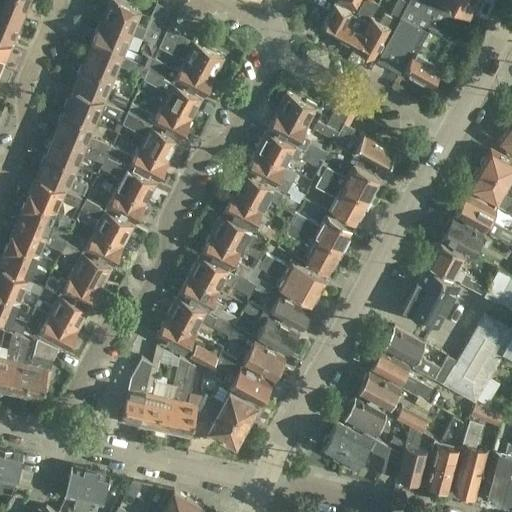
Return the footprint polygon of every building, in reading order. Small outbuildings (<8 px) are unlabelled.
[(0,0),(0,11),(20,20),(28,0),(0,0)] [(99,19),(131,33),(154,42),(157,35),(163,22),(149,16),(143,30),(134,26),(140,11),(119,0),(109,0),(101,20),(99,19)] [(335,0),(335,1),(351,10),(356,0),(335,0)] [(363,0),(361,4),(373,11),(377,3),(370,0),(363,0)] [(395,0),(385,19),(395,24),(376,58),(429,87),(466,18),(431,0),(407,0),(406,2),(403,0),(395,0)] [(475,0),(439,0),(466,14),(471,4),(473,5),(475,0)] [(320,28),(354,46),(365,26),(364,26),(358,22),(354,28),(344,23),(350,13),(333,4),(320,28)] [(0,11),(0,36),(12,41),(20,20),(0,11)] [(365,26),(354,46),(373,57),(389,27),(369,16),(364,26),(365,26)] [(90,41),(123,54),(131,33),(99,19),(90,41)] [(182,58),(213,75),(223,56),(190,39),(186,45),(176,40),(179,34),(166,27),(157,47),(182,59),(182,58)] [(0,66),(1,67),(10,45),(0,40),(0,66)] [(118,65),(143,76),(148,67),(148,66),(123,54),(90,41),(89,43),(91,45),(88,52),(86,51),(81,62),(114,76),(118,65)] [(148,67),(163,75),(164,74),(172,78),(202,95),(213,75),(182,58),(182,59),(176,69),(153,56),(148,66),(148,67)] [(105,97),(114,76),(81,62),(76,74),(79,75),(75,85),(105,97)] [(161,101),(190,117),(201,97),(172,82),(171,82),(162,77),(163,75),(148,67),(143,76),(142,78),(166,91),(161,101)] [(67,98),(62,109),(95,123),(100,110),(118,118),(122,109),(104,101),(73,88),(69,99),(67,98)] [(286,91),(277,107),(306,123),(321,131),(327,135),(334,139),(344,122),(350,111),(337,103),(326,123),(325,123),(316,118),(320,109),(314,106),(315,105),(305,99),(304,101),(286,91)] [(115,92),(111,101),(124,106),(128,98),(115,92)] [(127,110),(146,120),(150,122),(150,121),(180,137),(190,117),(161,101),(154,114),(131,101),(127,110)] [(306,123),(277,107),(266,127),(301,146),(307,135),(301,132),(306,123)] [(56,131),(107,153),(111,144),(89,135),(95,123),(62,109),(57,121),(60,122),(56,131)] [(138,144),(167,160),(178,140),(149,124),(148,125),(144,123),(146,120),(127,110),(121,121),(144,133),(138,144)] [(511,122),(509,120),(495,139),(511,151),(511,122)] [(350,133),(353,127),(344,122),(334,139),(333,140),(352,151),(384,168),(395,150),(361,131),(357,138),(350,133)] [(265,130),(254,149),(284,165),(289,155),(295,158),(300,148),(265,130)] [(82,153),(102,162),(106,154),(107,153),(56,131),(52,141),(49,141),(45,152),(77,165),(82,153)] [(308,140),(303,149),(319,157),(323,159),(327,151),(308,140)] [(111,144),(107,153),(106,154),(122,163),(123,162),(127,164),(128,163),(157,179),(167,160),(138,144),(132,155),(111,145),(111,144)] [(511,159),(488,147),(478,167),(507,182),(511,173),(511,159)] [(254,149),(244,169),(273,185),(285,191),(291,180),(279,174),(284,165),(254,149)] [(299,156),(315,165),(319,157),(303,149),(299,156)] [(72,178),(77,165),(45,152),(40,164),(42,164),(38,174),(68,187),(83,193),(87,184),(72,178)] [(120,177),(115,186),(144,202),(155,182),(126,166),(122,164),(122,163),(106,154),(102,162),(100,166),(120,177)] [(324,167),(320,175),(341,186),(367,200),(373,190),(375,192),(380,182),(378,181),(380,177),(354,163),(346,178),(324,167)] [(507,182),(478,167),(467,186),(496,202),(496,204),(511,213),(511,201),(500,195),(507,182)] [(242,172),(232,190),(262,207),(267,197),(277,202),(281,193),(272,188),(242,172)] [(341,186),(320,175),(315,185),(336,196),(329,208),(356,222),(357,219),(360,220),(365,212),(362,210),(367,200),(341,186)] [(34,177),(25,199),(55,212),(61,198),(77,206),(81,197),(65,190),(34,177)] [(144,202),(115,186),(105,205),(134,221),(144,202)] [(262,207),(232,190),(221,210),(252,226),(262,207)] [(511,234),(511,231),(488,219),(494,208),(465,192),(455,213),(483,228),(508,242),(511,234)] [(93,228),(122,244),(132,224),(99,206),(100,205),(85,197),(79,208),(98,218),(93,228)] [(64,241),(65,240),(69,231),(50,223),(55,212),(25,199),(16,221),(64,241)] [(221,212),(210,232),(240,248),(250,229),(221,212)] [(294,213),(289,222),(340,250),(345,240),(349,242),(354,233),(351,231),(353,228),(327,214),(319,228),(313,224),(314,224),(294,213)] [(441,237),(471,252),(482,231),(452,216),(441,237)] [(42,242),(60,249),(60,250),(64,241),(16,221),(7,242),(37,255),(42,242)] [(340,250),(289,222),(285,230),(311,244),(303,258),(328,271),(330,269),(333,270),(338,261),(335,260),(340,250)] [(65,240),(77,247),(78,245),(82,247),(111,263),(122,244),(93,228),(86,240),(69,231),(65,240)] [(252,238),(265,246),(269,237),(256,230),(252,238)] [(235,268),(234,271),(247,278),(252,268),(234,258),(240,248),(210,232),(200,250),(229,267),(230,265),(235,268)] [(75,261),(70,270),(99,286),(110,266),(76,248),(77,247),(65,240),(64,241),(60,250),(60,249),(59,252),(75,261)] [(457,268),(465,254),(439,240),(427,263),(460,280),(459,282),(481,293),(484,286),(469,278),(470,275),(457,268)] [(33,265),(37,255),(7,242),(0,258),(0,263),(29,275),(28,276),(41,281),(45,271),(33,265)] [(198,254),(188,272),(218,289),(223,280),(249,294),(253,287),(255,282),(247,278),(234,271),(233,272),(228,270),(198,254)] [(266,254),(262,261),(318,291),(319,288),(323,290),(327,283),(323,281),(325,277),(290,258),(286,265),(266,254)] [(318,291),(262,261),(259,267),(279,278),(276,284),(312,303),(313,301),(316,302),(320,295),(317,293),(318,291)] [(402,309),(436,326),(458,284),(425,266),(402,309)] [(0,267),(0,293),(18,301),(23,288),(29,290),(39,294),(43,286),(27,279),(0,267)] [(99,286),(70,270),(65,279),(59,276),(57,278),(48,274),(44,284),(54,289),(56,286),(60,288),(59,290),(89,306),(99,286)] [(234,324),(234,323),(238,316),(221,308),(223,304),(213,298),(218,289),(188,272),(177,292),(207,308),(207,309),(212,311),(211,312),(215,314),(234,324)] [(484,298),(511,307),(511,281),(492,275),(484,298)] [(270,311),(299,326),(301,324),(304,325),(307,318),(304,317),(308,309),(269,289),(271,285),(257,278),(255,282),(253,287),(266,294),(267,294),(265,297),(274,301),(269,310),(270,311)] [(18,301),(0,293),(0,318),(9,322),(8,326),(21,332),(28,318),(14,312),(18,301)] [(42,300),(38,307),(76,328),(87,309),(58,293),(51,305),(42,300)] [(176,295),(165,314),(195,330),(205,311),(176,295)] [(297,331),(267,316),(270,311),(269,310),(263,307),(248,299),(243,310),(264,320),(256,336),(271,344),(285,352),(286,350),(291,349),(294,344),(292,340),(297,331)] [(76,328),(38,307),(34,305),(30,313),(44,320),(37,332),(66,348),(76,328)] [(416,367),(433,376),(474,400),(502,352),(511,357),(511,329),(485,313),(457,361),(446,354),(438,367),(422,358),(416,367)] [(195,330),(165,314),(155,334),(185,349),(195,330)] [(210,324),(228,334),(234,324),(215,314),(210,324)] [(242,361),(272,377),(273,375),(278,374),(281,368),(279,364),(283,356),(254,340),(256,336),(253,335),(234,323),(234,324),(228,334),(227,337),(248,349),(242,361)] [(382,345),(411,361),(422,341),(393,325),(382,345)] [(0,389),(6,391),(19,335),(11,331),(7,348),(9,349),(7,357),(0,355),(0,389)] [(22,398),(23,395),(30,363),(22,361),(24,352),(25,353),(29,338),(19,335),(6,391),(12,392),(11,395),(22,398)] [(30,363),(23,395),(43,400),(45,389),(42,389),(50,358),(52,359),(58,347),(37,338),(33,354),(30,363)] [(118,418),(137,422),(147,382),(155,344),(150,341),(144,352),(136,367),(141,371),(139,380),(140,380),(138,390),(127,387),(122,407),(120,406),(118,418)] [(142,427),(154,429),(162,395),(165,382),(155,380),(163,348),(155,344),(147,382),(137,422),(143,424),(142,427)] [(195,345),(190,355),(211,366),(216,357),(195,345)] [(398,382),(425,397),(431,386),(403,371),(407,364),(380,349),(370,367),(398,382)] [(260,399),(262,401),(266,395),(267,390),(265,389),(270,381),(240,364),(242,361),(236,359),(220,350),(217,357),(213,364),(234,374),(229,384),(259,401),(260,399)] [(167,429),(172,430),(181,390),(188,362),(178,356),(172,384),(165,382),(162,395),(154,429),(166,432),(167,429)] [(190,435),(196,408),(197,404),(187,401),(189,392),(188,392),(194,365),(188,362),(181,390),(172,430),(178,432),(177,435),(188,437),(188,434),(190,435)] [(358,391),(386,407),(398,385),(369,369),(358,391)] [(204,393),(200,400),(217,409),(247,425),(252,415),(255,415),(258,410),(256,408),(258,405),(228,388),(221,402),(204,393)] [(343,417),(372,433),(383,412),(355,396),(343,417)] [(200,400),(196,408),(213,416),(206,429),(236,446),(238,442),(240,442),(244,436),(242,434),(247,425),(217,409),(200,400)] [(394,417),(420,430),(426,418),(401,404),(394,417)] [(483,464),(469,461),(481,422),(469,418),(456,458),(460,458),(452,489),(463,492),(465,495),(469,496),(472,495),(475,495),(483,464)] [(354,466),(365,446),(384,457),(381,471),(392,474),(399,451),(382,442),(362,431),(360,435),(336,422),(328,436),(325,436),(322,441),(324,444),(322,448),(354,466)] [(404,445),(396,475),(407,478),(409,481),(413,482),(416,480),(419,481),(427,451),(414,448),(420,430),(408,425),(403,445),(404,445)] [(429,450),(433,452),(425,482),(436,485),(438,488),(442,489),(445,487),(448,488),(456,460),(441,454),(445,443),(433,437),(429,450)] [(494,500),(500,502),(509,471),(511,458),(511,444),(507,443),(504,452),(494,449),(482,497),(485,498),(486,501),(491,502),(494,500)] [(3,447),(0,459),(0,492),(0,493),(3,480),(14,483),(22,452),(9,449),(10,448),(3,447)] [(511,458),(509,471),(500,502),(509,504),(510,507),(511,507),(511,458)] [(73,510),(78,511),(79,511),(90,468),(84,466),(84,467),(72,464),(64,495),(75,498),(72,510),(73,510)] [(90,468),(79,511),(87,511),(90,501),(101,504),(108,473),(96,470),(96,469),(90,468)] [(368,499),(374,488),(347,475),(342,486),(368,499)] [(132,481),(126,492),(133,496),(139,485),(132,481)] [(173,488),(161,511),(162,511),(200,511),(203,508),(201,508),(203,505),(173,488)]
